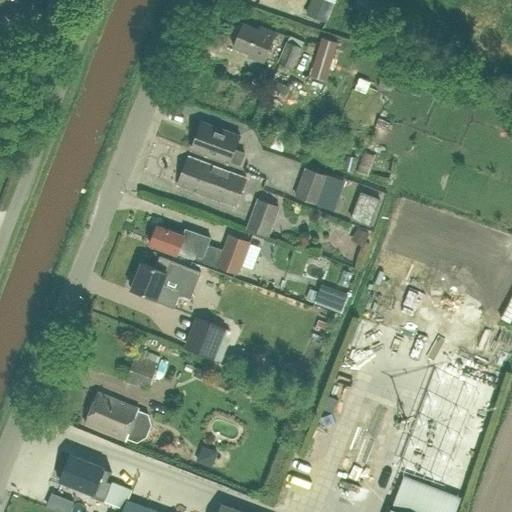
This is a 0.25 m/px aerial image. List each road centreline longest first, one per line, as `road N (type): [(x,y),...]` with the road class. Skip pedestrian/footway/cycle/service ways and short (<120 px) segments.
road 1 (tertiary): [(0,470),(184,0)]
road 2 (residential): [(0,236),(91,0)]
